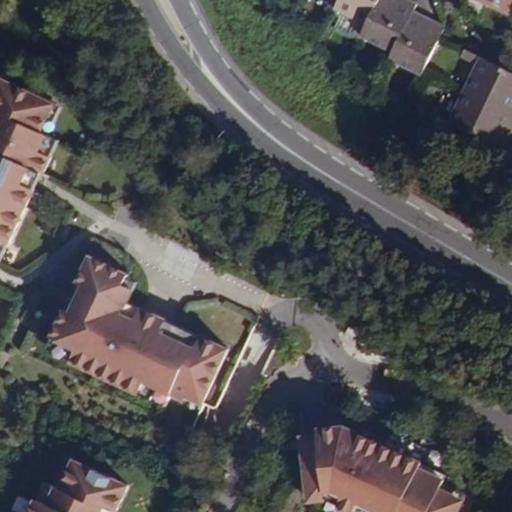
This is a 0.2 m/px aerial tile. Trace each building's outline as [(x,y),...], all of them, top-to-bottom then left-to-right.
[(340,1),(338,0),(332,0),(326,14),(332,18),(335,11),(340,1)] [(440,40),(444,31),(424,21),(425,19),(413,13),(417,6),(405,0),(404,0),(403,2),(399,0),(338,0),(340,1),(335,11),(361,24),(368,27),(363,37),(394,53),(391,60),(423,75),(440,40)] [(511,0),(475,0),(508,15),(511,4),(511,0)] [(368,27),(361,24),(353,41),(359,44),(363,37),(368,27)] [(477,66),(480,60),(464,52),(461,59),(477,66)] [(511,74),(484,61),(480,60),(477,66),(463,95),(449,126),(496,150),(499,142),(511,137),(511,135),(511,74)] [(0,247),(3,242),(8,244),(34,189),(28,186),(32,178),(36,171),(42,174),(51,157),(44,154),(52,137),(42,132),(54,104),(0,79),(0,247)] [(129,275),(91,257),(78,283),(97,293),(87,318),(66,309),(53,337),(59,340),(56,347),(74,355),(71,361),(139,393),(142,387),(169,399),(172,393),(185,400),(187,396),(202,403),(228,349),(201,337),(198,343),(164,327),(167,320),(154,314),(141,308),(138,315),(125,308),(134,289),(124,285),(129,275)] [(312,448),(303,449),(310,501),(326,499),(326,492),(334,491),(343,496),(338,508),(347,511),(354,511),(356,509),(362,511),(454,511),(452,511),(458,498),(440,489),(444,480),(419,468),(422,462),(405,455),(403,460),(393,456),(396,450),(345,426),(319,429),(320,448),(312,448)] [(303,444),(303,449),(312,448),(320,448),(319,429),(309,434),(303,437),(303,444)] [(109,511),(111,508),(117,510),(129,486),(75,461),(62,489),(52,485),(44,502),(39,499),(32,511),(109,511)]
